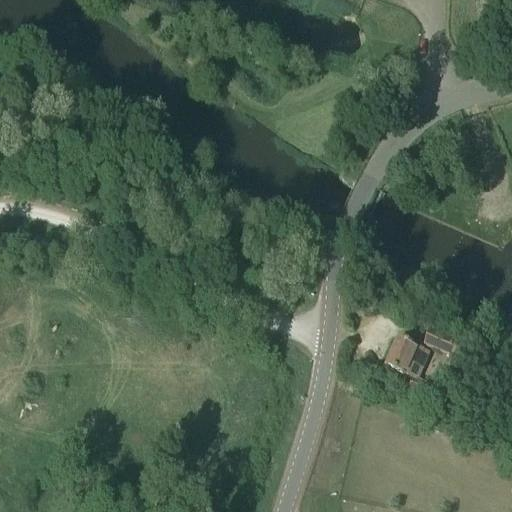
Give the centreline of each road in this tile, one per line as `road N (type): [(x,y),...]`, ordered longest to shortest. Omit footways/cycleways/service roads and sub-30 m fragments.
road 1 (tertiary): [(284,511),(324,372),(341,238),(391,143),(450,100)]
road 2 (track): [(0,208),(28,207),(82,227),(160,273),(327,344)]
